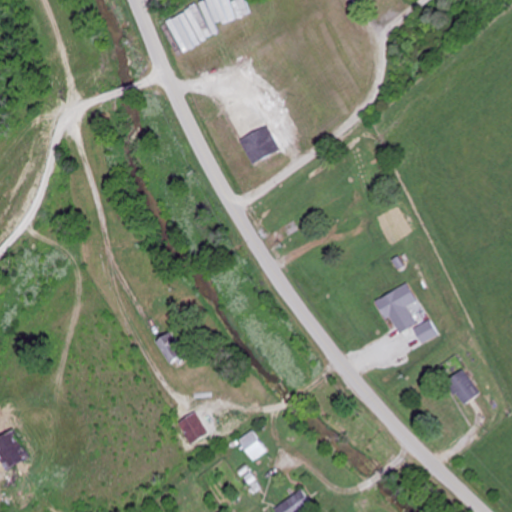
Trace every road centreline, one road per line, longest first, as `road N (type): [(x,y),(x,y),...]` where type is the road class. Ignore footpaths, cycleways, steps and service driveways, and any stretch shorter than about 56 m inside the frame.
road 1 (secondary): [(483,511),(365,392),(286,288),(197,139),(136,0)]
road 2 (residential): [(364,0),(374,37),(222,186)]
